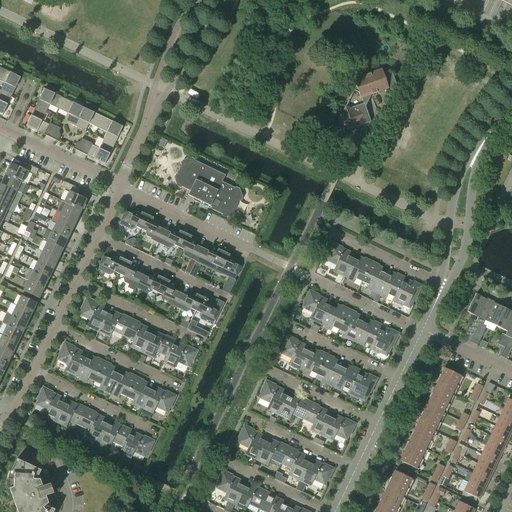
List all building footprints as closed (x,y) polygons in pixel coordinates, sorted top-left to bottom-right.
[(493,43),(490,49),(499,53),(501,48),(493,43)] [(0,80),(5,83),(1,90),(12,95),(20,77),(1,68),(0,69),(0,80)] [(392,73),(384,76),(382,69),(371,73),(366,71),(364,75),(354,79),(356,85),(353,90),(358,92),(360,98),(363,101),(368,99),(370,94),(388,88),(393,91),(396,85),(392,73)] [(44,89),(35,106),(46,112),(49,104),(58,109),(63,98),(44,89)] [(0,114),(2,115),(12,95),(1,90),(0,92),(0,114)] [(67,113),(64,120),(74,125),(83,107),(63,98),(58,109),(67,113)] [(346,127),(354,130),(355,127),(371,122),(364,103),(349,108),(345,107),(344,110),(337,113),(339,119),(337,123),(341,125),(342,128),(346,127)] [(44,135),(49,137),(55,125),(50,123),(49,124),(41,121),(46,112),(35,106),(26,126),(44,135)] [(98,128),(103,117),(83,107),(74,125),(85,131),(89,123),(98,128)] [(107,132),(103,139),(114,144),(123,126),(103,117),(98,128),(107,132)] [(60,128),(55,125),(49,137),(55,140),(59,131),(60,128)] [(162,138),(158,145),(163,148),(164,146),(167,141),(162,138)] [(76,150),(82,153),(87,141),(81,139),(80,141),(76,150)] [(86,155),(104,164),(114,144),(103,139),(99,148),(91,145),(92,144),(87,141),(82,153),(86,155)] [(233,213),(241,197),(238,189),(225,183),(225,185),(221,183),(222,181),(220,173),(191,159),(183,162),(175,177),(178,185),(190,191),(191,192),(193,193),(192,196),(194,201),(225,216),(233,213)] [(6,173),(6,174),(23,182),(28,172),(35,175),(38,169),(28,164),(25,169),(11,163),(9,167),(7,167),(5,171),(6,173)] [(6,174),(1,183),(21,193),(26,183),(23,182),(6,174)] [(64,202),(66,203),(81,210),(82,209),(83,209),(86,205),(85,203),(87,199),(72,192),(75,187),(64,182),(61,188),(69,191),(64,202)] [(0,185),(0,194),(18,203),(22,194),(21,193),(1,183),(0,185)] [(0,206),(7,210),(13,213),(18,203),(0,194),(0,206)] [(267,195),(264,202),(270,204),(273,198),(267,195)] [(27,213),(32,201),(27,199),(22,211),(27,213)] [(66,203),(64,202),(61,201),(57,211),(61,213),(61,212),(77,220),(81,210),(66,203)] [(136,227),(141,229),(147,215),(135,209),(132,214),(125,211),(119,224),(131,230),(135,228),(136,228),(136,227)] [(61,212),(57,222),(72,229),(77,220),(61,212)] [(160,221),(147,215),(141,229),(145,231),(147,236),(151,238),(150,240),(157,243),(164,230),(157,226),(160,221)] [(67,239),(72,229),(57,222),(52,232),(67,239)] [(170,233),(164,230),(157,243),(169,249),(173,247),(174,247),(175,245),(179,248),(186,233),(173,227),(170,233)] [(41,239),(47,242),(47,241),(63,249),(67,239),(52,232),(46,229),(41,239)] [(198,239),(186,233),(179,248),(183,250),(182,251),(183,251),(184,256),(196,261),(202,248),(195,245),(198,239)] [(8,251),(13,240),(8,238),(3,249),(8,251)] [(58,258),(63,249),(47,241),(43,251),(58,258)] [(333,271),(344,277),(353,258),(346,255),(348,251),(342,248),(342,247),(337,245),(337,246),(333,244),(329,251),(328,250),(326,255),(327,256),(325,260),(336,265),(333,271)] [(215,271),(224,252),(211,246),(209,251),(202,248),(196,261),(201,264),(203,265),(215,271)] [(43,251),(38,261),(53,268),(58,258),(43,251)] [(224,252),(215,271),(214,271),(219,274),(222,274),(228,277),(234,280),(240,266),(234,263),(236,258),(224,252)] [(115,272),(119,274),(126,260),(113,254),(111,259),(104,256),(97,269),(109,275),(113,273),(114,273),(115,272)] [(360,257),(358,261),(353,258),(344,277),(347,278),(347,279),(353,283),(355,279),(362,282),(371,263),(369,262),(369,260),(364,258),(363,259),(360,257)] [(138,266),(126,260),(119,274),(123,276),(123,278),(124,282),(129,285),(127,288),(134,291),(136,288),(135,288),(142,274),(136,271),(138,266)] [(49,278),(53,268),(38,261),(33,271),(49,278)] [(196,261),(193,267),(198,270),(201,264),(196,261)] [(373,264),(371,263),(362,282),(368,285),(366,289),(376,293),(385,274),(380,272),(382,268),(378,266),(379,265),(374,262),(373,264)] [(33,271),(29,281),(44,288),(49,278),(33,271)] [(142,274),(135,288),(136,288),(147,294),(152,292),(153,291),(157,293),(164,278),(151,272),(149,278),(142,274)] [(394,298),(402,282),(404,278),(401,277),(402,276),(397,273),(396,275),(392,273),(390,276),(385,274),(376,293),(386,298),(388,294),(394,297),(394,298)] [(228,277),(226,281),(234,285),(235,283),(233,282),(234,280),(228,277)] [(176,284),(164,278),(157,293),(162,295),(163,299),(168,302),(167,303),(174,306),(181,293),(174,290),(176,284)] [(39,298),(44,288),(29,281),(24,291),(39,298)] [(392,301),(402,306),(403,305),(410,308),(414,299),(415,300),(417,295),(416,294),(420,286),(417,285),(418,284),(413,281),(412,282),(408,281),(407,284),(402,282),(394,298),(394,297),(392,301)] [(356,285),(353,291),(360,294),(363,289),(356,285)] [(191,309),(195,311),(202,297),(190,291),(187,296),(181,293),(174,306),(186,312),(190,310),(191,309)] [(313,313),(310,319),(321,324),(330,306),(323,303),(325,299),(318,296),(319,295),(314,292),(313,294),(310,292),(306,299),(305,298),(303,303),(304,304),(302,307),(313,313)] [(474,333),(479,323),(483,324),(485,320),(488,313),(481,310),(486,299),(476,294),(475,294),(466,312),(478,317),(476,321),(473,320),(468,330),(474,333)] [(21,295),(16,306),(32,313),(37,303),(21,295)] [(215,303),(202,297),(195,311),(200,313),(199,314),(199,315),(200,319),(212,325),(223,302),(216,299),(215,303)] [(485,320),(496,326),(505,307),(504,307),(504,308),(493,302),(494,302),(487,298),(486,299),(481,310),(488,313),(485,320)] [(87,326),(98,331),(107,313),(100,310),(102,306),(96,303),(96,302),(91,300),(91,301),(87,299),(84,306),(82,305),(80,310),(81,311),(80,314),(90,319),(87,326)] [(335,309),(330,306),(321,324),(324,326),(324,327),(330,330),(332,327),(339,330),(348,310),(346,309),(346,308),(341,305),(340,307),(337,305),(335,309)] [(16,306),(12,315),(27,323),(32,313),(16,306)] [(511,337),(511,324),(511,320),(511,311),(505,308),(505,307),(496,326),(507,331),(505,335),(502,333),(497,344),(503,347),(508,337),(511,338),(511,337)] [(350,311),(348,310),(339,330),(345,333),(343,336),(353,341),(362,322),(357,319),(359,316),(355,314),(356,313),(351,310),(350,311)] [(6,313),(2,323),(7,325),(23,332),(27,323),(12,315),(6,313)] [(114,316),(107,313),(98,331),(110,337),(113,331),(123,336),(131,320),(128,319),(129,318),(124,315),(123,316),(115,313),(114,316)] [(133,321),(131,320),(123,336),(133,341),(130,347),(142,352),(150,334),(144,331),(145,327),(138,323),(138,322),(133,320),(133,321)] [(192,321),(187,330),(195,333),(197,329),(195,327),(197,324),(192,321)] [(371,345),(379,330),(381,326),(378,325),(379,323),(373,321),(373,322),(369,321),(367,324),(362,322),(353,341),(363,346),(365,342),(371,345)] [(479,323),(474,333),(481,336),(486,326),(483,324),(479,323)] [(312,324),(309,330),(317,333),(319,328),(312,324)] [(7,325),(3,335),(18,342),(23,332),(7,325)] [(369,349),(379,354),(380,352),(386,356),(391,347),(392,348),(394,343),(393,342),(397,334),(394,333),(395,331),(390,329),(389,330),(385,328),(384,332),(379,330),(371,345),(369,349)] [(157,337),(150,334),(142,352),(153,358),(156,352),(166,357),(172,344),(172,345),(174,341),(172,340),(172,338),(167,336),(167,337),(159,334),(157,337)] [(0,345),(13,352),(18,342),(3,335),(0,340),(0,345)] [(288,364),(299,370),(308,351),(302,348),(303,344),(297,341),(297,340),(292,338),(292,339),(288,337),(285,344),(283,343),(281,348),(282,349),(281,352),(291,358),(288,364)] [(511,338),(508,337),(503,347),(510,350),(511,346),(511,338)] [(65,371),(77,376),(85,358),(79,355),(81,351),(74,348),(75,347),(70,345),(69,346),(65,344),(62,350),(61,350),(58,355),(60,355),(58,359),(69,364),(65,371)] [(179,348),(172,345),(172,344),(166,357),(163,362),(175,368),(178,362),(188,367),(190,363),(191,363),(194,358),(193,358),(196,351),(193,350),(193,349),(188,346),(187,347),(180,344),(179,348)] [(0,345),(0,357),(9,362),(13,352),(0,345)] [(313,354),(308,351),(299,370),(303,371),(302,372),(309,376),(311,372),(317,375),(326,355),(324,354),(325,353),(319,351),(319,352),(315,350),(313,354)] [(321,382),(331,386),(341,367),(336,364),(337,361),(334,359),(334,358),(329,355),(329,357),(326,355),(317,375),(323,378),(321,382)] [(0,369),(4,371),(9,362),(0,357),(0,369)] [(90,361),(85,358),(77,376),(81,378),(80,379),(86,382),(88,378),(94,382),(103,362),(101,361),(102,360),(97,357),(96,359),(92,357),(90,361)] [(106,363),(103,362),(94,382),(101,385),(99,388),(109,393),(118,374),(113,371),(115,368),(111,366),(111,365),(106,362),(106,363)] [(349,390),(357,375),(359,371),(356,370),(357,369),(352,366),(351,367),(347,366),(346,369),(341,367),(331,386),(341,391),(343,387),(349,390)] [(399,461),(416,469),(460,376),(444,368),(399,461)] [(123,376),(118,374),(109,393),(118,398),(120,394),(127,397),(136,378),(133,377),(134,376),(129,373),(128,374),(125,373),(123,376)] [(362,377),(357,375),(349,390),(347,394),(357,399),(358,397),(365,401),(369,392),(370,393),(373,388),(371,387),(375,379),(373,378),(373,376),(368,374),(367,375),(364,373),(362,377)] [(138,406),(142,408),(150,389),(145,387),(147,383),(143,381),(144,380),(139,378),(138,379),(136,378),(127,397),(133,400),(131,404),(137,407),(138,406)] [(287,396),(280,393),(282,390),(275,386),(276,385),(271,383),(270,384),(266,382),(263,389),(262,388),(259,393),(261,394),(259,397),(270,403),(266,409),(278,415),(287,396)] [(475,403),(482,387),(477,384),(469,400),(475,403)] [(44,416),(55,421),(64,403),(57,400),(59,396),(52,393),(53,392),(48,389),(47,391),(43,389),(40,395),(39,395),(37,400),(38,400),(36,404),(47,409),(44,416)] [(157,392),(150,389),(142,408),(153,413),(156,406),(167,412),(168,408),(170,408),(172,403),(171,403),(174,396),(170,394),(171,393),(166,391),(165,392),(159,389),(157,392)] [(293,399),(287,396),(278,415),(289,420),(292,414),(302,419),(310,403),(308,402),(308,401),(303,398),(302,400),(295,396),(293,399)] [(511,400),(508,399),(503,408),(511,412),(511,400)] [(70,406),(64,403),(55,421),(66,427),(69,421),(79,426),(87,410),(85,409),(85,408),(80,405),(80,406),(72,403),(70,406)] [(312,404),(310,403),(302,419),(313,424),(310,430),(321,436),(330,417),(323,414),(325,410),(317,407),(318,405),(313,403),(312,404)] [(511,423),(511,412),(503,408),(499,418),(511,423)] [(147,420),(150,413),(142,409),(139,416),(147,420)] [(89,411),(87,410),(79,426),(90,431),(87,437),(98,442),(107,424),(100,421),(102,417),(95,414),(95,412),(90,410),(89,411)] [(462,413),(458,421),(465,424),(469,416),(462,413)] [(321,436),(332,441),(336,434),(346,439),(348,436),(349,436),(352,431),(350,431),(353,424),(350,422),(350,421),(345,419),(345,420),(338,417),(336,420),(330,417),(321,436)] [(511,423),(499,418),(494,427),(511,434),(511,431),(511,423)] [(454,429),(461,432),(465,424),(458,421),(454,429)] [(123,446),(129,434),(131,431),(128,430),(129,428),(123,426),(123,427),(115,424),(113,427),(107,424),(98,442),(109,448),(112,442),(119,445),(116,451),(119,453),(119,452),(120,453),(123,446)] [(241,434),(240,433),(238,438),(239,439),(237,442),(248,448),(245,454),(256,460),(265,441),(258,438),(260,434),(254,431),(254,430),(249,428),(248,429),(245,427),(241,434)] [(506,444),(511,434),(494,427),(490,436),(506,444)] [(144,436),(143,437),(137,434),(135,438),(129,434),(123,446),(120,453),(131,458),(134,452),(145,457),(147,453),(148,453),(150,448),(149,448),(152,441),(148,440),(149,438),(144,436)] [(490,436),(485,445),(502,453),(506,444),(490,436)] [(450,455),(456,442),(450,439),(444,451),(450,455)] [(265,441),(256,460),(267,465),(270,459),(281,464),(288,448),(286,447),(287,446),(281,443),(281,445),(273,441),(271,445),(265,441)] [(497,462),(502,453),(485,445),(481,454),(497,462)] [(291,469),(288,476),(299,481),(300,480),(308,462),(302,459),(303,455),(296,452),(296,450),(291,448),(291,449),(288,448),(281,464),(291,469)] [(481,454),(477,464),(493,471),(497,462),(481,454)] [(53,511),(54,510),(44,504),(42,506),(40,504),(43,501),(47,500),(46,496),(53,494),(50,484),(42,486),(41,483),(35,485),(32,485),(32,483),(35,483),(40,472),(41,470),(17,459),(10,472),(14,474),(13,487),(9,489),(17,511),(53,511)] [(315,465),(308,462),(303,472),(300,480),(299,481),(295,489),(302,493),(306,484),(310,487),(314,479),(324,484),(326,481),(327,481),(330,476),(329,476),(332,469),(328,467),(329,466),(324,464),(323,465),(316,462),(315,465)] [(442,472),(444,467),(438,464),(434,472),(430,480),(436,483),(442,472)] [(488,481),(493,471),(477,464),(472,473),(488,481)] [(395,471),(374,511),(394,511),(411,478),(395,471)] [(450,474),(445,471),(443,477),(439,485),(445,487),(452,474),(450,474)] [(238,479),(232,476),(233,475),(228,473),(227,474),(223,472),(220,479),(219,478),(216,483),(218,484),(216,488),(227,492),(223,500),(234,505),(243,486),(237,483),(238,479)] [(276,472),(273,479),(278,481),(283,484),(286,479),(281,476),(282,474),(279,472),(277,472),(276,472)] [(472,473),(468,482),(484,490),(488,481),(472,473)] [(479,499),(484,490),(468,482),(463,491),(479,499)] [(435,486),(429,483),(421,499),(427,502),(435,486)] [(250,489),(243,486),(234,505),(245,511),(248,504),(259,509),(267,493),(264,492),(265,491),(260,488),(259,490),(251,486),(250,489)] [(445,490),(438,487),(434,495),(439,497),(440,495),(442,497),(445,490)] [(264,511),(284,511),(286,507),(280,504),(282,500),(274,497),(274,495),(269,493),(269,494),(267,493),(259,509),(264,511)] [(458,501),(454,511),(455,511),(473,511),(475,509),(458,501)]
